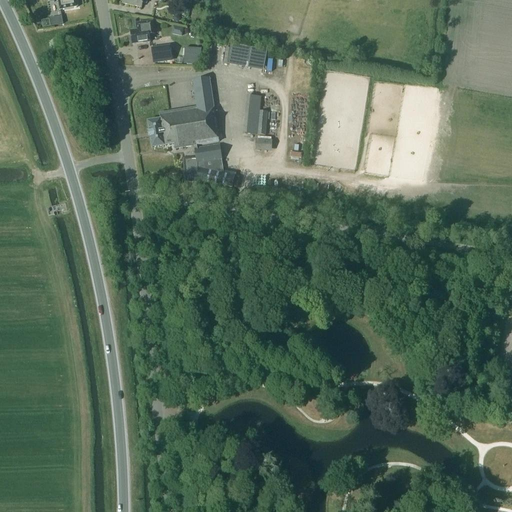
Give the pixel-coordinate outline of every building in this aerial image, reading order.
[(51,0),(51,1),(58,0),(60,11),(77,8),(76,0),(51,0)] [(147,0),(122,0),(121,5),(142,9),(143,4),(147,4),(147,0)] [(143,44),(144,44),(149,43),(148,35),(154,34),(152,21),(135,24),(136,31),(129,32),(132,45),(142,43),(143,44)] [(173,36),(184,36),(184,27),(174,27),(173,36)] [(169,46),(152,49),(154,62),(171,60),(169,46)] [(224,66),(249,69),(250,62),(264,64),(266,51),(226,46),(224,66)] [(185,50),(184,65),(198,66),(198,65),(199,58),(201,58),(201,51),(185,50)] [(219,142),(209,79),(193,82),(197,108),(160,114),(161,121),(148,123),(152,149),(174,145),(175,150),(219,142)] [(259,111),(257,135),(265,136),(267,112),(259,111)] [(219,145),(195,149),(196,158),(197,168),(184,168),(185,183),(198,182),(198,181),(232,188),(235,176),(224,174),(219,145)]
